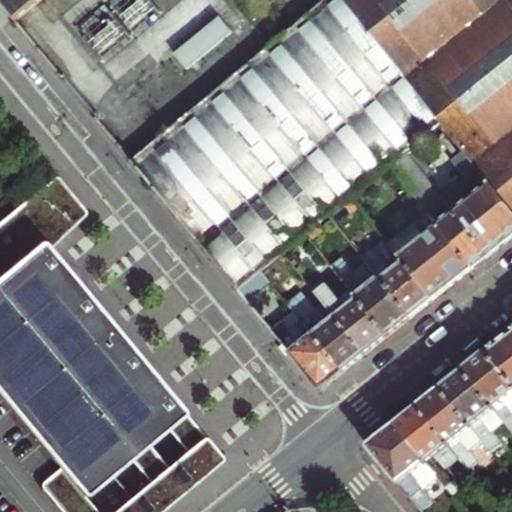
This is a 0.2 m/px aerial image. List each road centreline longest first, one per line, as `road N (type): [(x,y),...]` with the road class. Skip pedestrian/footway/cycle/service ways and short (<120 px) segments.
road 1 (residential): [(0,60),(323,441)]
road 2 (residential): [(323,441),(511,289)]
